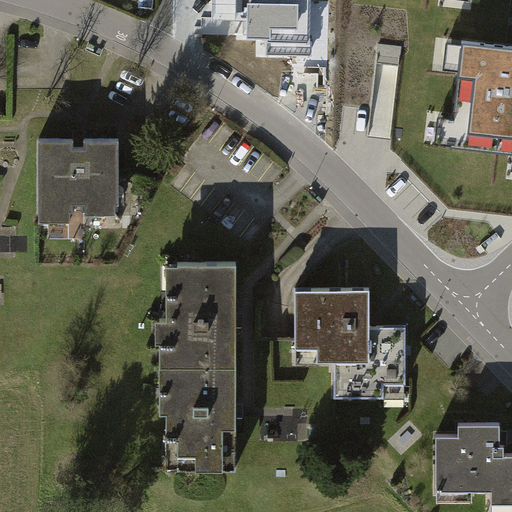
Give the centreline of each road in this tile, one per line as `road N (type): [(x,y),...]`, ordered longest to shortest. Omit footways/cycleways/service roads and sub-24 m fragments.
road 1 (residential): [(47,0),(180,53),(329,169),(476,310)]
road 2 (unknown): [(363,201),(289,266),(274,332)]
